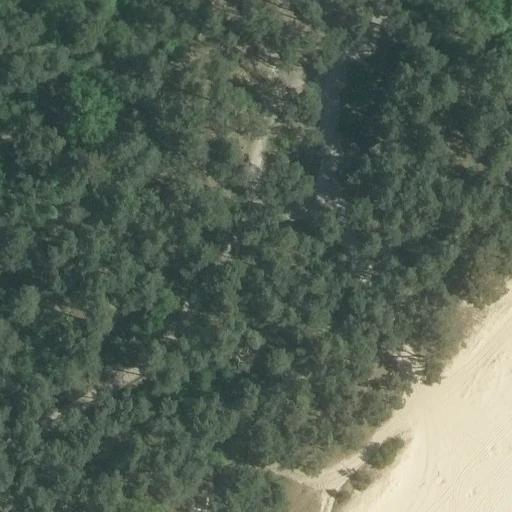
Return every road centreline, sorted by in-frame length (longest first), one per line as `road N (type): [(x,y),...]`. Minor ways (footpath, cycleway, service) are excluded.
road 1 (track): [(390,0),(386,17),(331,87),(339,207),(269,214),(231,250),(157,353),(0,455)]
road 2 (track): [(339,207),(429,410),(511,333)]
road 3 (track): [(285,0),(250,228)]
road 4 (track): [(391,511),(442,431),(511,385)]
